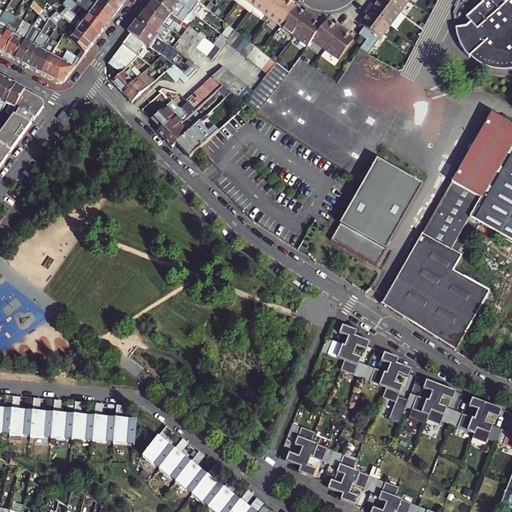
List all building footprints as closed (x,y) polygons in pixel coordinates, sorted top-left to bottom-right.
[(105,29),(111,21),(85,0),(79,0),(76,5),(78,7),(83,11),(105,29)] [(85,0),(111,21),(117,13),(101,0),(85,0)] [(101,0),(117,13),(123,5),(116,0),(101,0)] [(180,28),(183,23),(153,0),(144,11),(163,25),(168,19),(180,28)] [(179,15),(184,8),(174,0),(152,0),(153,0),(183,23),(185,21),(183,19),(183,18),(179,15)] [(199,3),(194,0),(174,0),(184,8),(191,13),(199,3)] [(251,14),(256,8),(261,0),(241,0),(238,4),(251,14)] [(261,0),(256,8),(269,18),(282,0),(261,0)] [(282,0),(269,18),(282,27),(297,8),(289,2),(290,0),(282,0)] [(367,9),(390,26),(400,13),(382,0),(378,0),(375,5),(372,3),(367,9)] [(382,0),(400,13),(410,0),(409,0),(382,0)] [(511,0),(485,0),(486,0),(484,4),(470,15),(472,25),(460,28),(463,44),(472,56),(498,72),(511,68),(511,0)] [(204,7),(199,3),(191,13),(197,17),(204,7)] [(99,37),(105,29),(83,11),(78,7),(76,5),(71,12),(99,37)] [(183,19),(185,21),(191,13),(184,8),(179,15),(183,18),(183,19)] [(282,27),(295,37),(312,14),(306,10),(304,13),(297,8),(282,27)] [(359,51),(368,55),(390,26),(367,9),(363,15),(366,18),(361,25),(365,27),(359,35),(367,41),(359,50),(359,51)] [(93,44),(99,37),(71,12),(69,11),(67,14),(68,15),(65,20),(93,44)] [(162,40),(170,30),(163,25),(144,11),(137,22),(162,40)] [(0,22),(0,41),(6,32),(1,29),(5,25),(8,20),(7,20),(10,15),(6,12),(5,14),(0,22)] [(85,54),(93,44),(65,20),(59,13),(53,21),(57,26),(85,54)] [(390,26),(396,31),(406,18),(400,13),(390,26)] [(308,47),(313,41),(323,27),(316,22),(318,19),(312,14),(295,37),(308,47)] [(0,41),(0,53),(4,55),(20,27),(25,18),(21,15),(18,19),(14,25),(11,24),(6,32),(0,41)] [(23,65),(32,70),(42,52),(51,37),(57,26),(53,21),(50,18),(39,35),(36,33),(34,37),(37,38),(33,47),(34,47),(23,65)] [(313,41),(326,51),(343,28),(337,24),(335,27),(327,21),(323,27),(313,41)] [(168,45),(162,40),(137,22),(129,32),(131,34),(144,44),(160,55),(168,45)] [(4,55),(14,60),(30,33),(20,27),(4,55)] [(181,37),(212,61),(220,51),(215,47),(194,31),(189,28),(181,37)] [(235,31),(231,28),(224,37),(228,40),(235,31)] [(326,51),(339,61),(354,41),(347,36),(349,33),(343,28),(326,51)] [(14,60),(23,65),(34,47),(33,47),(37,38),(34,37),(36,33),(31,31),(30,33),(14,60)] [(226,43),(268,75),(276,64),(275,63),(235,31),(228,40),(226,43)] [(123,45),(136,56),(144,44),(131,34),(123,45)] [(215,47),(220,51),(226,43),(228,40),(224,37),(223,36),(215,47)] [(41,75),(52,57),(57,47),(51,44),(54,39),(51,37),(42,52),(32,70),(41,75)] [(51,44),(57,47),(60,43),(54,39),(51,44)] [(138,57),(136,56),(123,45),(118,52),(131,62),(132,63),(138,57)] [(160,55),(166,60),(174,49),(168,45),(160,55)] [(57,84),(65,82),(74,69),(81,60),(67,52),(62,62),(52,57),(41,75),(57,84)] [(132,63),(131,62),(118,52),(113,58),(124,66),(126,68),(127,68),(131,64),(132,63)] [(109,64),(119,72),(124,66),(113,58),(109,64)] [(122,93),(141,76),(131,64),(127,68),(112,82),(122,93)] [(193,64),(184,74),(174,64),(165,72),(175,82),(180,76),(185,81),(198,69),(193,64)] [(263,81),(276,91),(289,74),(276,64),(268,75),(263,81)] [(188,103),(196,112),(219,90),(223,87),(232,94),(243,104),(253,92),(223,67),(186,101),(188,103)] [(122,93),(131,102),(154,83),(145,73),(141,76),(122,93)] [(0,103),(4,106),(15,85),(7,81),(0,93),(0,103)] [(24,91),(25,90),(15,85),(4,106),(1,112),(8,115),(11,117),(24,91)] [(227,98),(232,94),(223,87),(219,90),(227,98)] [(41,100),(24,91),(11,117),(0,133),(0,166),(29,128),(43,108),(44,107),(44,106),(44,105),(44,104),(44,103),(43,102),(42,101),(41,100)] [(158,132),(164,139),(196,112),(188,103),(182,109),(179,109),(172,102),(152,120),(161,129),(158,132)] [(172,148),(176,144),(193,128),(194,127),(190,122),(195,117),(198,114),(196,112),(164,139),(172,148)] [(511,242),(511,125),(492,113),(452,183),(453,183),(481,201),(471,219),(471,220),(481,225),(496,234),(511,242)] [(190,122),(194,127),(200,123),(195,117),(190,122)] [(176,144),(190,158),(218,132),(214,127),(202,138),(193,128),(176,144)] [(331,240),(377,266),(422,185),(377,159),(331,240)] [(148,175),(156,182),(163,175),(156,168),(148,175)] [(452,252),(453,252),(471,220),(471,219),(481,201),(453,183),(405,266),(383,305),(457,353),(466,335),(489,294),(489,291),(454,271),(450,269),(444,266),(452,252)] [(450,269),(454,271),(474,236),(481,225),(471,220),(453,252),(458,255),(450,269)] [(474,236),(490,245),(496,234),(481,225),(474,236)] [(444,266),(450,269),(458,255),(453,252),(452,252),(444,266)] [(354,336),(356,331),(341,325),(338,333),(347,337),(344,346),(332,341),(327,354),(343,361),(340,370),(340,371),(344,361),(349,348),(354,336)] [(483,369),(495,351),(494,347),(477,337),(475,341),(466,335),(457,353),(483,369)] [(365,345),(367,341),(354,336),(349,348),(344,361),(340,371),(353,376),(358,362),(360,358),(352,355),(356,346),(366,350),(367,346),(365,345)] [(332,341),(325,339),(320,352),(327,354),(332,341)] [(398,359),(384,353),(380,361),(389,364),(386,373),(374,369),(369,382),(386,388),(382,398),(383,398),(396,364),(398,359)] [(367,366),(358,362),(353,376),(362,379),(367,366)] [(407,373),(409,369),(396,364),(383,398),(395,403),(400,391),(402,386),(395,383),(399,374),(408,378),(409,374),(407,373)] [(374,369),(367,366),(362,379),(369,382),(374,369)] [(412,410),(429,416),(441,386),(427,381),(423,389),(432,393),(429,402),(417,397),(412,410)] [(440,426),(442,421),(447,409),(439,406),(443,397),(453,400),(456,392),(441,386),(429,416),(427,421),(440,426)] [(410,394),(400,391),(395,403),(405,407),(410,394)] [(405,407),(412,410),(417,397),(410,394),(405,407)] [(19,396),(12,395),(11,409),(18,409),(19,396)] [(40,397),(33,397),(32,411),(39,411),(40,397)] [(61,399),(53,398),(52,412),(59,413),(61,399)] [(458,427),(475,434),(486,404),(477,401),(472,399),(469,407),(478,410),(475,419),(463,415),(458,427)] [(81,401),(74,400),(73,414),(80,415),(81,401)] [(102,402),(95,402),(94,416),(101,416),(102,402)] [(123,404),(116,403),(115,417),(122,418),(123,404)] [(489,414),(499,418),(502,410),(486,404),(475,434),(473,439),(486,444),(488,439),(496,443),(501,430),(485,424),(489,414)] [(0,408),(0,433),(9,434),(11,409),(0,408)] [(18,409),(11,409),(9,434),(30,436),(32,411),(18,409)] [(442,421),(450,425),(455,412),(447,409),(442,421)] [(39,411),(32,411),(30,436),(50,437),(52,412),(39,411)] [(59,413),(52,412),(50,437),(71,439),(73,414),(59,413)] [(450,425),(458,427),(463,415),(455,412),(450,425)] [(80,415),(73,414),(71,439),(92,441),(94,416),(80,415)] [(101,416),(94,416),(92,441),(113,442),(115,417),(101,416)] [(122,418),(115,417),(113,442),(134,444),(136,419),(122,418)] [(301,428),(292,424),(287,437),(296,441),(301,428)] [(157,435),(163,440),(172,429),(166,425),(158,434),(157,435)] [(315,433),(301,428),(296,441),(294,445),(302,448),(299,457),(289,453),(287,457),(289,458),(288,462),(300,467),(311,443),(315,433)] [(496,443),(503,445),(508,432),(501,430),(496,443)] [(503,445),(509,448),(511,440),(511,433),(508,432),(503,445)] [(142,455),(155,465),(166,449),(170,451),(173,447),(163,440),(157,435),(142,455)] [(174,449),(180,453),(189,442),(183,438),(174,449)] [(328,449),(311,443),(300,467),(298,472),(313,478),(316,470),(307,467),(311,458),(322,462),(328,449)] [(155,465),(159,468),(174,449),(173,447),(170,451),(166,449),(155,465)] [(159,468),(175,481),(191,462),(180,453),(174,449),(159,468)] [(334,452),(328,449),(322,462),(329,465),(334,452)] [(191,462),(197,466),(205,455),(199,450),(191,462)] [(344,456),(334,452),(329,465),(338,469),(344,456)] [(357,461),(344,456),(338,469),(337,473),(344,476),(341,485),(331,481),(329,485),(331,486),(330,490),(342,495),(340,500),(355,506),(359,498),(350,494),(353,486),(365,490),(370,477),(353,471),(357,461)] [(175,481),(192,494),(207,474),(197,466),(191,462),(175,481)] [(207,474),(213,479),(222,468),(216,464),(207,474)] [(192,494),(208,507),(224,487),(213,479),(207,474),(192,494)] [(224,487),(229,492),(238,481),(232,476),(224,487)] [(376,479),(370,477),(365,490),(371,493),(376,479)] [(371,493),(380,496),(385,483),(376,479),(371,493)] [(388,511),(398,488),(385,483),(380,496),(378,500),(386,503),(382,511),(372,508),(370,511),(388,511)] [(208,507),(214,511),(230,511),(240,500),(229,492),(224,487),(208,507)] [(408,511),(412,504),(395,498),(399,488),(398,488),(388,511),(408,511)] [(240,500),(246,505),(254,494),(248,489),(240,500)] [(255,511),(246,505),(240,500),(230,511),(255,511)]
